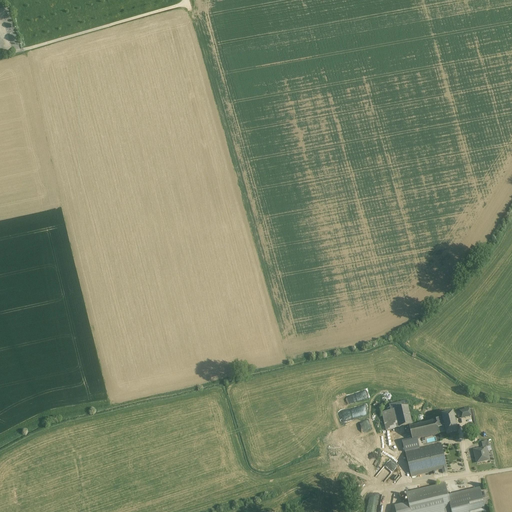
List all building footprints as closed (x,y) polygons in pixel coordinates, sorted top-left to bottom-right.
[(407,402),(390,406),(391,411),(395,410),(409,408),(407,402)] [(409,408),(395,410),(399,428),(412,426),(409,408)] [(391,411),(382,413),(386,431),(399,428),(395,410),(391,411)] [(453,414),(443,416),(445,428),(447,435),(450,434),(451,436),(453,435),(453,433),(457,433),(453,414)] [(444,420),(437,421),(439,430),(445,428),(444,420)] [(437,421),(410,428),(413,441),(413,442),(417,441),(440,435),(439,430),(437,421)] [(413,441),(403,443),(405,453),(419,450),(419,449),(417,441),(413,442),(413,441)] [(419,450),(405,453),(411,478),(442,470),(443,474),(448,473),(447,469),(441,444),(419,449),(419,450)] [(483,448),(474,450),(475,455),(476,455),(478,463),(489,461),(486,448),(486,447),(483,448)] [(445,484),(406,493),(408,503),(395,506),(395,511),(451,511),(449,499),(445,484)] [(474,503),(467,505),(468,511),(485,511),(480,491),(471,493),(474,503)] [(471,493),(449,499),(451,511),(468,511),(467,505),(474,503),(471,493)]
